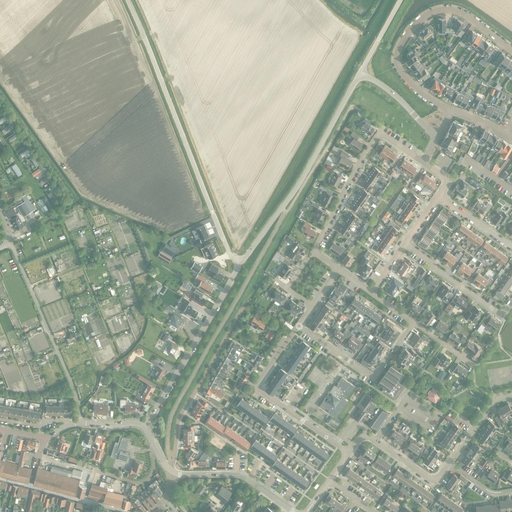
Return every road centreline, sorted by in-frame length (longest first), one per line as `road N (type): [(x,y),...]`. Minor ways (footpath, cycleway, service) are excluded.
road 1 (unclassified): [(238,262),(127,0)]
road 2 (residential): [(511,48),(451,9),(414,21),(396,63),(448,109)]
road 3 (unclassified): [(238,262),(302,178),(359,73)]
road 4 (unclassified): [(144,427),(238,262)]
road 5 (residential): [(349,452),(257,387),(298,326)]
road 6 (residential): [(298,326),(374,377),(413,322)]
road 7 (residential): [(314,251),(381,131)]
road 8 (residential): [(511,304),(504,313),(404,244)]
road 9 (residential): [(349,452),(370,437),(436,481),(449,463)]
road 10 (tertiary): [(286,506),(245,477),(174,473)]
